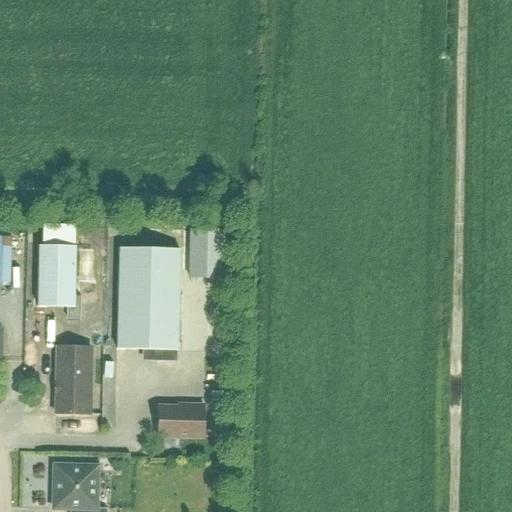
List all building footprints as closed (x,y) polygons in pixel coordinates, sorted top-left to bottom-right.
[(74,248),(38,247),(37,308),(66,309),(66,320),(79,321),(80,299),(73,299),(74,248)] [(178,251),(118,249),(116,351),(150,351),(150,360),(174,360),(174,351),(176,351),(178,251)] [(90,349),(56,348),(54,415),(89,416),(90,349)] [(203,407),(187,406),(187,409),(158,408),(157,438),(202,439),(203,407)] [(96,468),(53,467),(52,510),(72,510),(72,511),(105,511),(106,510),(95,510),(96,468)]
